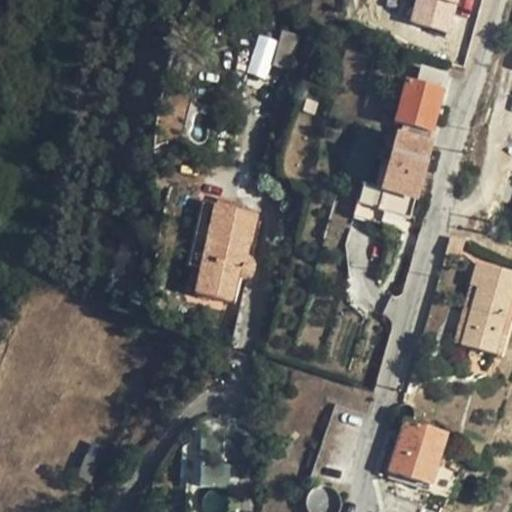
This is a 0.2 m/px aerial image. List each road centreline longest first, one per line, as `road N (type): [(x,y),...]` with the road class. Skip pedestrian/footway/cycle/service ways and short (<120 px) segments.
road 1 (residential): [(498,0),(368,463),(365,511)]
road 2 (residential): [(253,511),(244,410),(227,400),(192,413),(116,511)]
